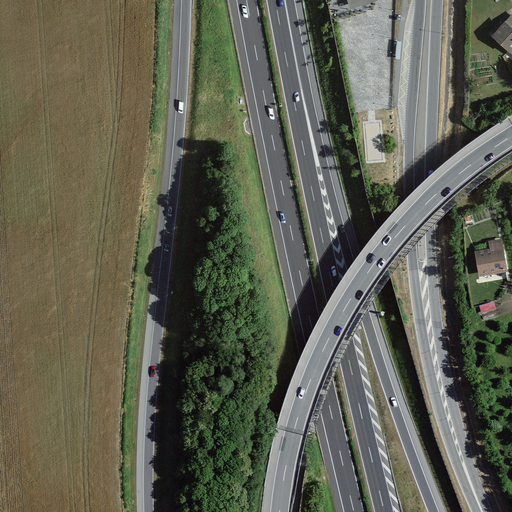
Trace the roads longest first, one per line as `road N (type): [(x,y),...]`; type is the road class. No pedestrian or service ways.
road 1 (motorway): [(433,511),(385,379),(276,7)]
road 2 (motorway): [(246,0),(353,511)]
road 3 (motorway): [(384,511),(276,7)]
road 4 (motorway): [(186,0),(151,399),(149,511)]
road 5 (motorway): [(511,135),(430,198),(347,304),(307,387),(279,511)]
road 6 (primary): [(420,0),(410,231),(437,372)]
road 7 (primary): [(437,372),(429,228),(437,0)]
road 8 (primary): [(482,511),(437,372)]
